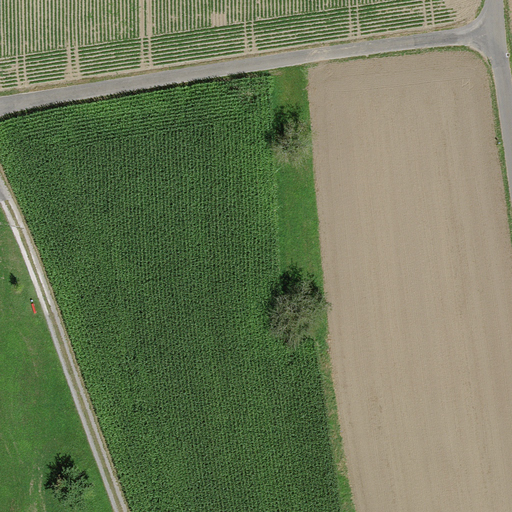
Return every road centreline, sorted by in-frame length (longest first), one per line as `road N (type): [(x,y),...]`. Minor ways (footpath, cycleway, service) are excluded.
road 1 (track): [(0,106),(493,26)]
road 2 (track): [(0,189),(122,511)]
road 3 (track): [(490,0),(511,156)]
